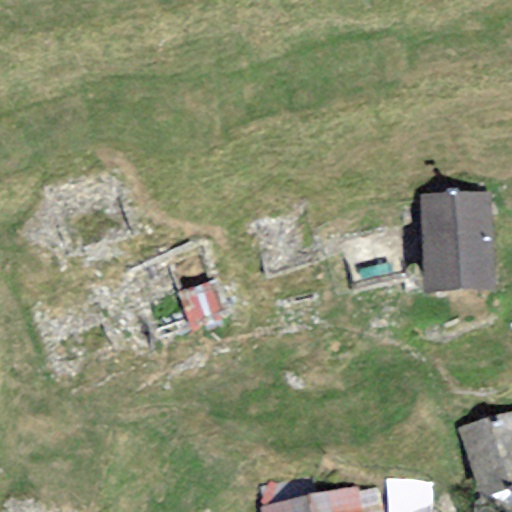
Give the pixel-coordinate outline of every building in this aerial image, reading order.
[(117,169),(51,188),(71,258),(137,239),(117,169)] [(425,203),(430,300),(489,297),(483,200),(425,203)] [(301,204),(247,217),(262,279),(316,266),(301,204)] [(201,246),(133,270),(157,337),(225,313),(201,246)] [(95,292),(44,312),(72,373),(117,352),(95,292)] [(511,420),(467,433),(485,500),(511,492),(511,420)] [(278,511),(359,511),(356,495),(278,511)] [(58,511),(13,500),(9,511),(58,511)]
